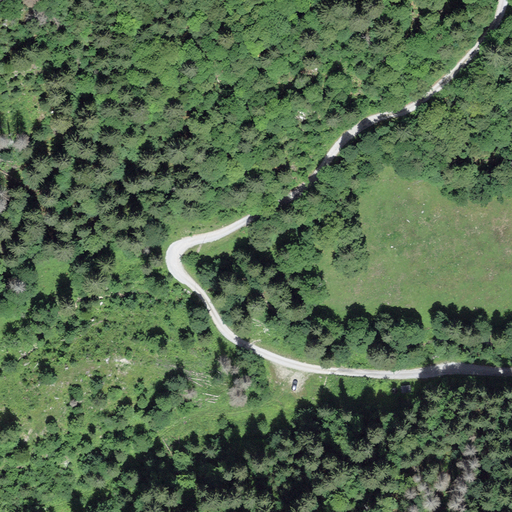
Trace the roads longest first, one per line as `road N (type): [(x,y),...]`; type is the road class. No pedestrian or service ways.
road 1 (track): [(511,365),(420,376),(317,371),(221,331),(177,267),(186,243),(226,231),(327,168),(488,48),(511,15)]
road 2 (track): [(328,374),(65,477),(19,511)]
